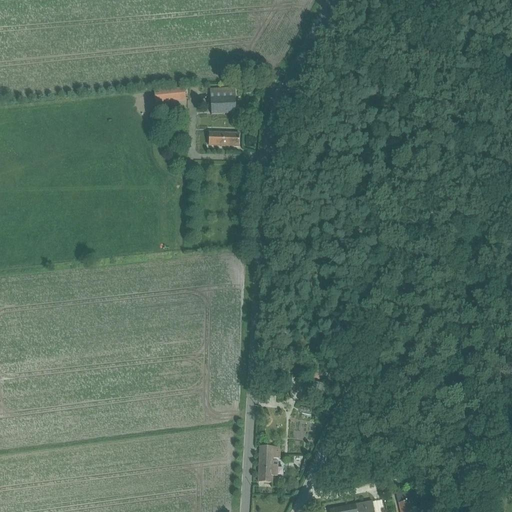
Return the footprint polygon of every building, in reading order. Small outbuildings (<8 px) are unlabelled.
[(185,87),(154,90),(156,102),(186,100),(185,87)] [(235,88),(210,89),(211,114),(236,113),(235,88)] [(208,145),(239,146),(239,134),(209,133),(208,145)] [(312,381),(307,396),(322,401),(326,385),(312,381)] [(313,409),(302,406),(300,412),(311,415),(313,409)] [(260,446),(258,482),(272,483),(273,476),(277,476),(278,458),(280,458),(281,447),(260,446)] [(417,511),(415,500),(413,501),(411,491),(397,494),(400,511),(417,511)] [(374,511),(372,501),(356,504),(357,511),(374,511)]
